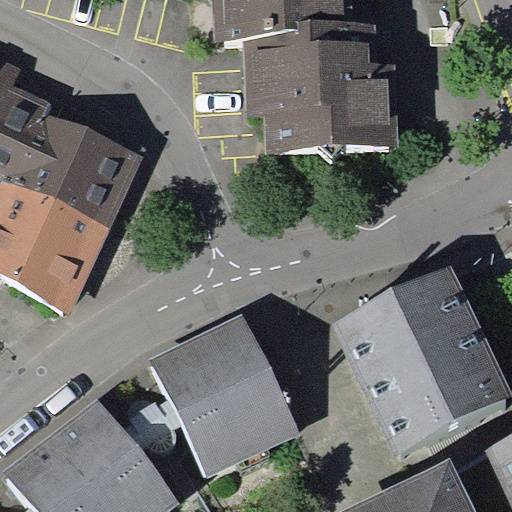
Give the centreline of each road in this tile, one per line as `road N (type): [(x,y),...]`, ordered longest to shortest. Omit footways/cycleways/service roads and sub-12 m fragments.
road 1 (residential): [(230,282),(159,120),(0,32)]
road 2 (residential): [(230,282),(511,196)]
road 3 (residential): [(0,437),(46,394),(230,282)]
